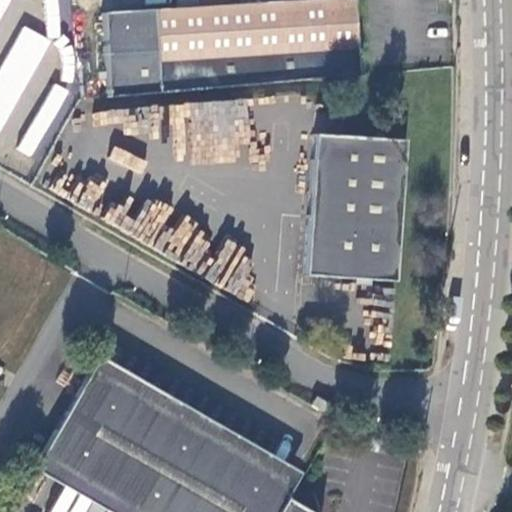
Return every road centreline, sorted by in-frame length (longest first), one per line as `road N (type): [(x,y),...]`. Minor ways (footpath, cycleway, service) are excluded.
road 1 (unclassified): [(474,409),(352,393),(0,192)]
road 2 (tertiary): [(474,409),(494,244),(498,0)]
